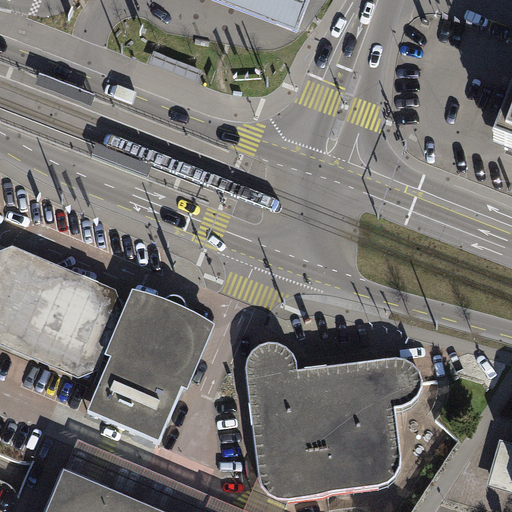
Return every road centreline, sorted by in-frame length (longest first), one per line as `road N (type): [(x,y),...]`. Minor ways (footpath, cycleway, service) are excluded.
road 1 (secondary): [(307,163),(0,48)]
road 2 (secondary): [(0,140),(271,251)]
road 3 (secondary): [(271,251),(373,292),(511,332)]
road 4 (secondary): [(511,239),(307,163)]
road 5 (tertiary): [(307,163),(373,0)]
